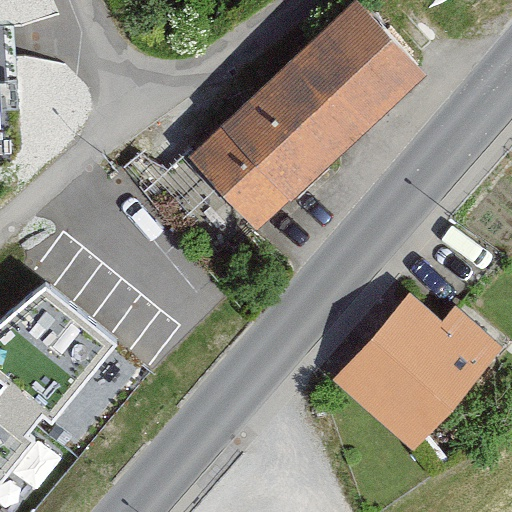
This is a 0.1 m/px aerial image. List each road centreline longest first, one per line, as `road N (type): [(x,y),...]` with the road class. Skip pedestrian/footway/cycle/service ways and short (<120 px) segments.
road 1 (tertiary): [(511,81),(141,511)]
road 2 (residential): [(134,107),(305,0)]
road 3 (residential): [(0,233),(134,107)]
road 4 (unknown): [(289,383),(317,511)]
